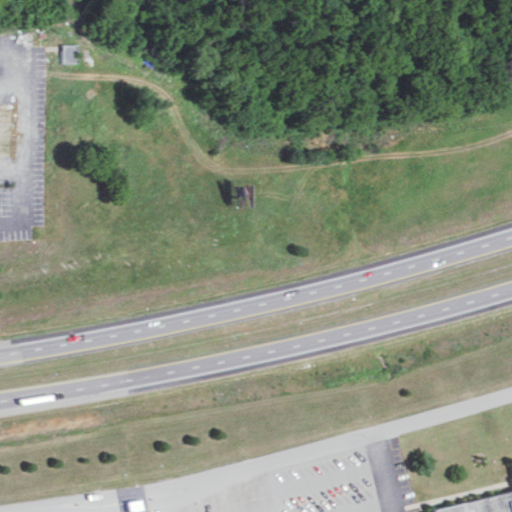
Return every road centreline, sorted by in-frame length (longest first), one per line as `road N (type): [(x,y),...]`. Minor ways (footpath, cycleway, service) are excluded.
road 1 (motorway): [(511,235),(270,302),(0,354)]
road 2 (motorway): [(0,393),(253,350),(511,285)]
road 3 (residential): [(136,496),(511,391)]
